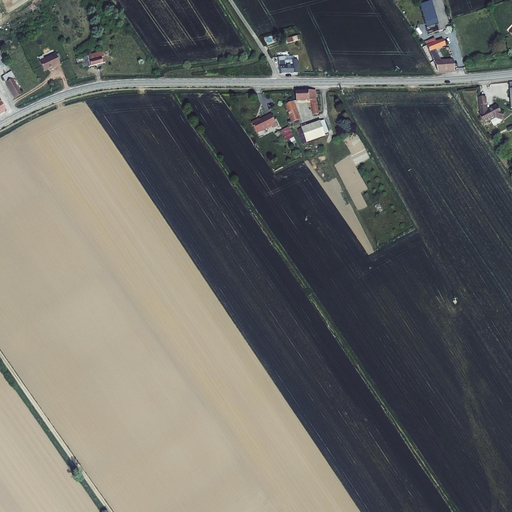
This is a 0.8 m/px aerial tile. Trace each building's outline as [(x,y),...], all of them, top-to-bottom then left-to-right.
[(435,0),(419,5),(428,35),(450,29),(441,0),(435,0)] [(423,38),(426,45),(438,71),(453,70),(452,60),(438,61),(433,50),(445,45),(442,39),(436,42),(432,35),(423,38)] [(285,39),(286,44),(300,40),(299,36),(285,39)] [(111,56),(110,50),(76,59),(77,65),(81,64),(82,68),(105,63),(104,58),(111,56)] [(291,62),(291,65),(297,64),(297,56),(287,57),(278,57),(278,62),(291,62)] [(47,57),(31,65),(36,75),(43,71),(44,72),(53,68),(47,57)] [(291,65),(291,62),(278,62),(280,73),(298,73),(297,64),(291,65)] [(2,77),(15,98),(21,94),(12,79),(15,77),(11,71),(2,77)] [(315,91),(296,92),(296,102),(311,101),(314,118),(319,117),(316,100),(315,91)] [(486,97),(479,98),(480,111),(482,114),(479,115),(484,124),(496,118),(502,120),(504,113),(500,112),(499,111),(497,106),(487,111),(486,97)] [(293,103),(286,106),(293,125),(300,123),(293,103)] [(257,122),(257,121),(251,123),(257,134),(272,126),(272,128),(277,126),(271,115),(260,120),(257,122)] [(324,121),(297,130),(303,145),(325,137),(324,135),(328,133),(324,121)] [(283,129),(279,132),(285,142),(289,140),(283,129)]
